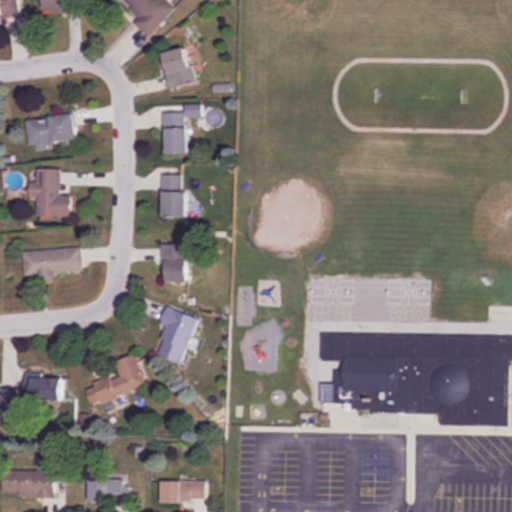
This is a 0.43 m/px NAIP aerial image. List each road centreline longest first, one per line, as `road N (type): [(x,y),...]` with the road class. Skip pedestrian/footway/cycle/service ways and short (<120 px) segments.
road 1 (residential): [(0,69),(89,60),(116,72),(127,104),(128,225)]
road 2 (residential): [(128,225),(118,289),(94,312),(0,322)]
